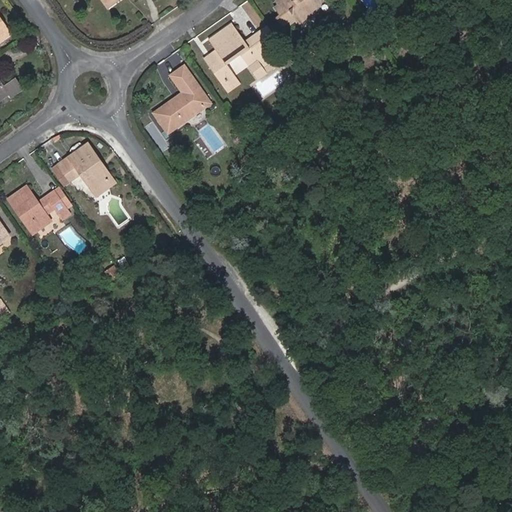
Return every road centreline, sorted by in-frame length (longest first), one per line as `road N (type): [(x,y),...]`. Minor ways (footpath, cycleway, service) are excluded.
road 1 (residential): [(112,106),(381,511)]
road 2 (residential): [(117,75),(213,0)]
